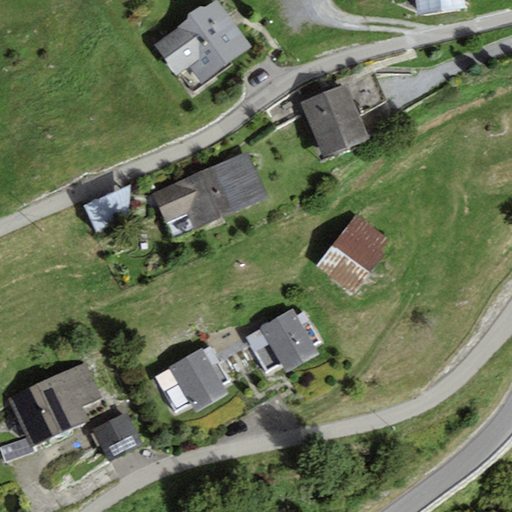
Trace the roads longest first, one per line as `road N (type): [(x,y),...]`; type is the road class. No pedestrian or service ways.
road 1 (residential): [(0,234),(219,134),(310,70),(511,18)]
road 2 (residential): [(97,511),(161,471),(423,402),(511,318)]
road 3 (tertiary): [(402,511),(511,417)]
